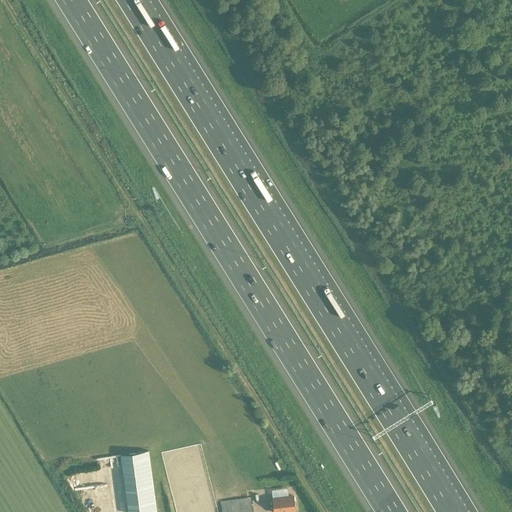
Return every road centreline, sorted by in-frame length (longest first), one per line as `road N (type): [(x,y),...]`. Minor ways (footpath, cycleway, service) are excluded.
road 1 (track): [(325,511),(5,0)]
road 2 (motorway): [(71,0),(390,511)]
road 3 (motorway): [(451,511),(132,0)]
